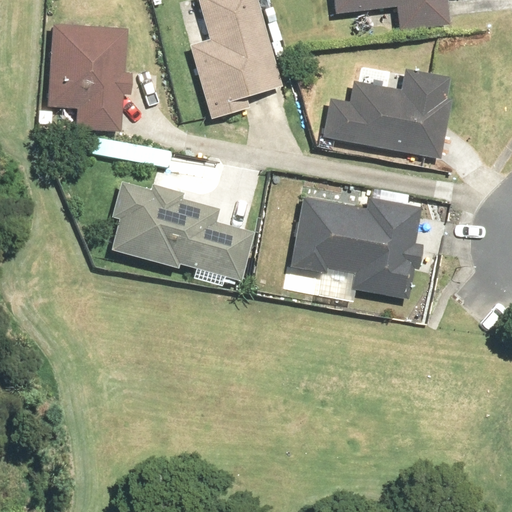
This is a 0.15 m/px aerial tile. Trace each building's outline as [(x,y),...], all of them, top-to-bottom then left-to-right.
[(279,84),(256,0),(193,0),(203,36),(184,41),(204,115),(246,104),(243,94),(279,84)] [(329,0),(331,10),(392,4),(395,28),(447,22),(444,0),(329,0)] [(122,26),(49,22),(46,105),(73,106),(72,129),(117,131),(119,92),(128,92),(129,71),(120,71),(122,26)] [(326,95),(318,132),(438,156),(450,97),(441,95),(445,75),(403,67),(398,89),(351,79),(347,99),(326,95)] [(114,213),(105,245),(174,264),(175,260),(241,279),(255,230),(211,218),(215,204),(179,194),(181,186),(147,177),(145,184),(113,175),(103,210),(114,213)] [(364,205),(299,193),(286,265),(324,272),(325,266),(349,270),(346,287),(407,298),(418,241),(412,240),(418,205),(366,195),(364,205)]
